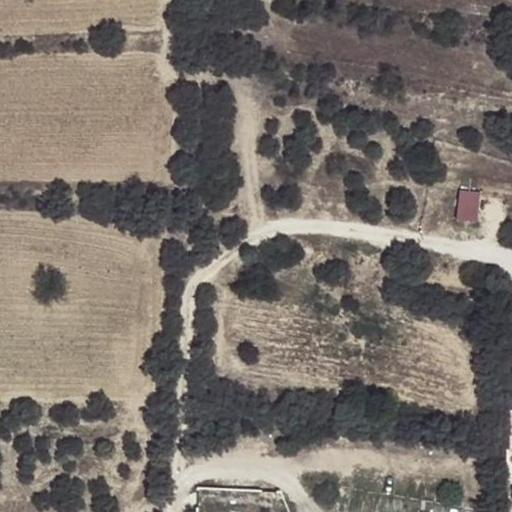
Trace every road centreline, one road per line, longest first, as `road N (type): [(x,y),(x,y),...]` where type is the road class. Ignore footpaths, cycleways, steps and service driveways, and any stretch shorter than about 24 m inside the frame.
road 1 (track): [(173,511),(212,0)]
road 2 (track): [(185,305),(227,241),(302,220),(509,256)]
